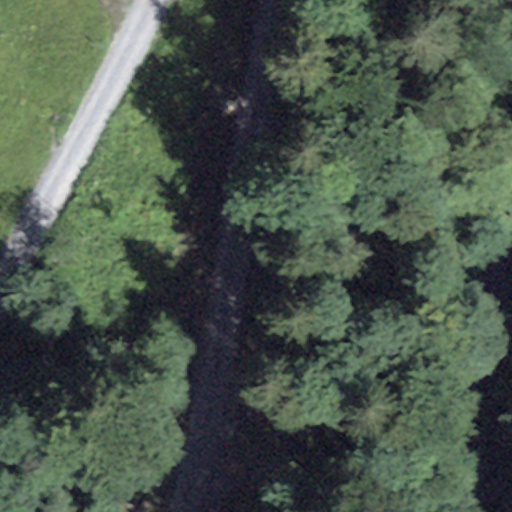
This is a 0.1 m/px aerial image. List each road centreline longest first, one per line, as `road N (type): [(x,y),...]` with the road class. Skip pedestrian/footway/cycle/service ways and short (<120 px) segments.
road 1 (unclassified): [(277,0),(205,447),(182,511)]
road 2 (track): [(0,288),(146,0)]
